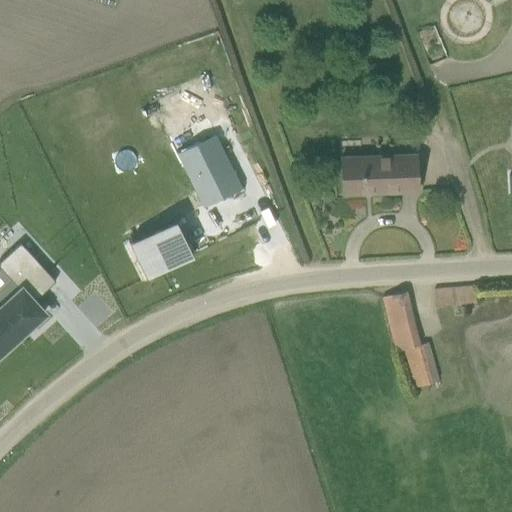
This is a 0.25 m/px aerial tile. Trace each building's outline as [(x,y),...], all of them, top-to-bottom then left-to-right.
[(193,63),(220,55),(214,35),(187,42),(193,63)] [(178,103),(213,94),(209,79),(173,88),(178,103)] [(208,120),(169,139),(204,207),(242,188),(208,120)] [(418,192),(417,172),(416,155),(341,157),(343,195),(418,192)] [(148,275),(192,254),(176,222),(133,243),(148,275)] [(0,261),(0,266),(11,280),(0,289),(0,353),(44,313),(34,302),(56,281),(21,243),(0,261)] [(474,286),(434,289),(436,306),(476,302),(474,286)] [(409,302),(406,290),(383,297),(386,308),(409,302)] [(404,349),(414,387),(438,381),(428,343),(420,345),(404,349)]
